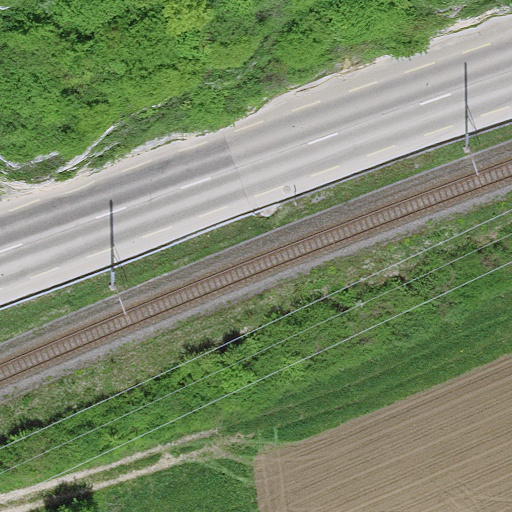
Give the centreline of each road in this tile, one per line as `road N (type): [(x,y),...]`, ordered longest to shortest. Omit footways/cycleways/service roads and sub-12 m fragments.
road 1 (primary): [(0,253),(511,71)]
road 2 (track): [(0,503),(163,452)]
